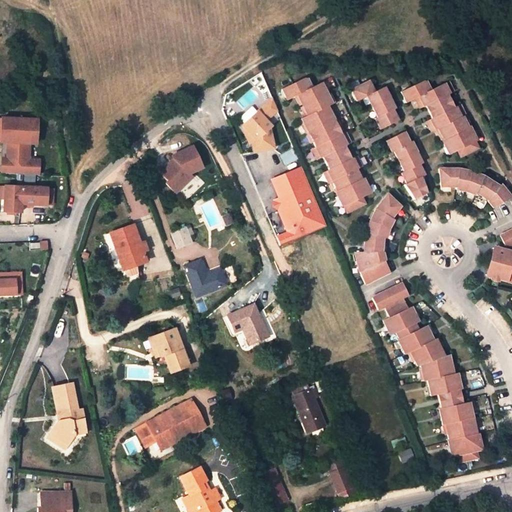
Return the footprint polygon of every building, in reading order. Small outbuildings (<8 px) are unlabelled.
[(302,79),(281,89),(286,100),(296,95),(307,116),(300,118),(315,148),(310,150),(314,157),(318,155),(320,159),(324,157),(342,148),(346,146),(345,142),(349,140),(346,133),(341,135),(327,106),(331,104),(321,83),(311,88),(307,79),(302,79)] [(375,79),(356,88),(362,99),(368,96),(379,117),(377,118),(382,129),(401,120),(395,110),(397,109),(386,86),(380,89),(375,79)] [(427,80),(404,91),(409,103),(417,99),(420,106),(424,104),(426,107),(430,105),(448,96),(452,94),(451,91),(455,89),(451,82),(434,90),(429,80),(427,80)] [(448,96),(430,105),(436,118),(454,109),(448,96)] [(271,97),(243,124),(257,138),(253,142),(254,150),(273,146),(269,126),(278,117),(271,97)] [(436,118),(432,120),(434,123),(430,125),(433,132),(438,130),(443,140),(440,142),(447,156),(456,152),(459,159),(478,150),(474,143),(476,142),(468,128),(469,128),(463,118),(468,116),(464,108),(460,110),(459,107),(454,109),(436,118)] [(9,158),(8,173),(39,175),(40,160),(30,159),(31,143),(31,131),(37,131),(38,119),(3,118),(2,141),(9,142),(9,158)] [(257,138),(243,124),(242,125),(251,144),(253,142),(257,138)] [(406,132),(388,141),(393,152),(395,151),(406,171),(400,174),(405,184),(403,186),(413,201),(428,194),(422,177),(424,176),(419,165),(424,163),(413,141),(411,142),(406,132)] [(201,168),(191,147),(171,157),(172,160),(169,163),(170,165),(160,175),(168,182),(166,185),(175,194),(184,185),(181,182),(188,174),(201,168)] [(342,148),(324,157),(330,169),(349,160),(342,148)] [(279,156),(284,165),(294,159),(289,150),(279,156)] [(330,169),(322,173),(327,184),(332,182),(336,192),(334,193),(341,207),(343,207),(346,214),(365,205),(362,198),(368,194),(361,180),(363,179),(358,169),(362,167),(358,159),(354,161),(352,158),(349,160),(330,169)] [(270,178),(278,197),(307,183),(299,164),(270,178)] [(459,173),(440,173),(442,190),(457,190),(457,193),(467,195),(477,198),(478,196),(490,204),(490,205),(495,211),(511,202),(511,198),(503,188),(501,190),(486,180),(472,175),(459,173)] [(181,182),(184,185),(191,177),(188,174),(181,182)] [(307,183),(278,197),(274,199),(288,232),(277,237),(280,245),(325,224),(307,183)] [(22,203),(23,186),(6,186),(5,199),(5,211),(22,212),(22,203)] [(48,188),(23,186),(22,203),(47,205),(48,188)] [(360,277),(366,288),(391,276),(385,264),(384,257),(382,257),(384,243),(386,243),(389,233),(394,224),(392,222),(402,210),(389,197),(376,213),(370,225),(366,239),(364,257),(355,257),(360,277)] [(139,244),(132,227),(110,235),(118,257),(121,256),(123,261),(127,271),(136,268),(140,266),(147,264),(143,254),(146,252),(143,243),(139,244)] [(184,229),(170,235),(176,248),(190,243),(187,237),(192,235),(189,228),(184,230),(184,229)] [(511,236),(502,241),(507,251),(509,251),(511,249),(511,255),(498,252),(491,282),(511,286),(511,236)] [(498,252),(494,251),(486,281),(491,282),(498,252)] [(120,262),(124,272),(127,271),(123,261),(121,256),(118,257),(120,262)] [(199,260),(183,267),(195,298),(225,286),(219,269),(205,275),(199,260)] [(144,278),(140,266),(136,268),(141,279),(144,278)] [(0,296),(16,296),(15,274),(0,274),(0,296)] [(373,302),(378,314),(384,311),(403,302),(410,298),(404,287),(373,302)] [(403,302),(384,311),(390,321),(408,312),(403,302)] [(252,305),(227,316),(234,332),(241,329),(248,345),(266,337),(252,305)] [(427,381),(430,397),(438,395),(458,390),(461,389),(458,374),(453,375),(449,358),(446,359),(438,342),(434,344),(427,329),(418,334),(415,328),(419,326),(412,310),(408,312),(390,321),(383,324),(391,339),(397,336),(400,343),(398,344),(406,359),(411,356),(418,369),(421,367),(424,382),(427,381)] [(187,368),(173,329),(148,338),(152,349),(155,348),(159,357),(162,356),(168,374),(187,368)] [(71,384),(51,389),(58,421),(49,434),(66,446),(73,435),(73,431),(84,429),(81,410),(76,411),(71,384)] [(231,400),(228,389),(220,392),(223,403),(231,400)] [(314,389),(309,390),(312,399),(317,397),(314,389)] [(309,390),(292,397),(306,433),(323,426),(312,399),(309,390)] [(458,390),(438,395),(441,409),(462,405),(458,390)] [(146,423),(160,451),(204,427),(190,400),(146,423)] [(447,442),(450,457),(458,456),(459,463),(476,460),(474,452),(482,450),(478,434),(477,434),(474,419),(471,420),(467,404),(462,405),(441,409),(436,410),(439,426),(445,425),(449,441),(447,442)] [(66,446),(49,434),(46,438),(64,450),(66,446)] [(342,459),(325,465),(337,494),(353,487),(363,483),(355,463),(345,467),(342,459)] [(198,468),(179,478),(189,496),(185,498),(193,511),(196,510),(218,498),(213,489),(208,492),(203,482),(205,481),(198,468)] [(262,475),(275,507),(286,503),(274,470),(262,475)] [(339,499),(355,493),(353,487),(337,494),(339,499)] [(69,511),(69,493),(39,493),(40,504),(37,504),(36,511),(69,511)] [(193,511),(185,498),(182,499),(188,511),(193,511)]
